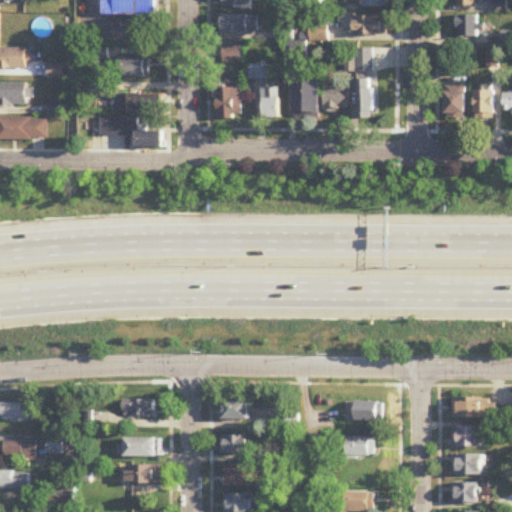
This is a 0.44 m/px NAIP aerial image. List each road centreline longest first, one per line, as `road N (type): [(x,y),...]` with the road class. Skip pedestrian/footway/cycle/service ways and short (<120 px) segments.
road 1 (residential): [(0,165),(159,165),(190,151),(511,153)]
road 2 (residential): [(0,376),(191,366),(511,371)]
road 3 (motorway): [(0,303),(210,292),(511,293)]
road 4 (motorway): [(511,248),(0,254)]
road 5 (residential): [(423,153),(421,0)]
road 6 (residential): [(190,151),(188,0)]
road 7 (residential): [(191,511),(191,366)]
road 8 (residential): [(422,511),(422,370)]
